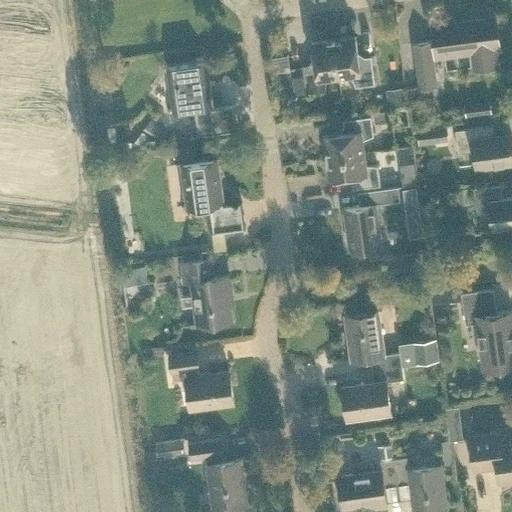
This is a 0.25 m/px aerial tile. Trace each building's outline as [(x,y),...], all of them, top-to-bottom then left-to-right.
[(498,47),(494,17),(432,25),(433,38),(430,38),(432,56),(472,51),(474,67),(497,64),(495,48),(498,47)] [(355,85),(375,83),(371,55),(358,57),(355,35),(333,38),(338,75),(350,74),(355,85)] [(327,77),(338,75),(333,38),(311,41),(314,63),(302,64),(306,92),(325,89),(327,77)] [(430,38),(414,41),(414,43),(420,86),(421,86),(434,84),(436,84),(432,56),(430,38)] [(290,69),(288,53),(270,56),(273,71),(290,69)] [(198,134),(236,129),(232,105),(211,108),(210,104),(211,104),(205,62),(166,67),(172,109),(194,106),(198,134)] [(403,85),(387,87),(389,105),(405,103),(403,85)] [(489,98),(465,101),(467,118),(491,115),(489,98)] [(328,101),(329,115),(344,113),(342,100),(328,101)] [(326,156),(363,151),(362,139),(373,134),(371,115),(343,119),(344,131),(323,134),(326,156)] [(166,130),(150,118),(143,129),(159,140),(166,130)] [(476,165),(511,159),(511,137),(511,133),(494,136),(492,124),(455,129),(458,151),(474,149),(476,165)] [(108,126),(109,140),(117,140),(115,125),(108,126)] [(449,139),(447,125),(432,127),(434,141),(449,139)] [(142,130),(135,141),(140,145),(148,135),(142,130)] [(132,148),(131,140),(115,142),(116,150),(132,148)] [(177,154),(192,151),(190,143),(175,145),(177,154)] [(352,188),(380,184),(377,165),(365,163),(363,151),(326,156),(329,178),(351,175),(352,188)] [(212,231),(245,226),(242,201),(223,204),(222,200),(223,199),(217,158),(180,163),(186,205),(209,202),(210,206),(208,207),(212,231)] [(492,228),(511,225),(511,196),(502,198),(500,184),(473,187),(477,212),(490,210),(492,228)] [(375,203),(400,199),(398,185),(358,191),(360,204),(344,206),(350,249),(381,245),(375,203)] [(422,232),(416,185),(404,186),(410,234),(422,232)] [(229,301),(233,301),(229,273),(213,276),(211,257),(181,261),(183,281),(191,280),(197,323),(231,318),(229,301)] [(433,303),(452,300),(462,299),(461,292),(461,286),(432,290),(433,303)] [(484,367),(511,363),(511,309),(496,311),(493,287),(461,292),(466,322),(477,320),(484,367)] [(398,342),(399,351),(384,353),(378,310),(345,314),(352,358),(370,355),(372,368),(402,364),(438,359),(436,336),(398,342)] [(190,408),(233,402),(229,370),(198,374),(198,367),(198,366),(196,352),(169,355),(171,370),(185,368),(186,375),(190,408)] [(404,378),(402,364),(372,368),(374,381),(343,386),(347,418),(390,412),(386,380),(404,378)] [(459,404),(446,406),(450,438),(463,437),(459,404)] [(499,480),(511,478),(511,442),(501,444),(499,432),(469,436),(473,468),(497,465),(499,480)] [(159,435),(159,447),(185,446),(185,434),(159,435)] [(213,509),(247,505),(241,457),(223,460),(222,453),(223,453),(221,437),(189,441),(191,457),(205,455),(213,509)] [(453,462),(450,439),(442,440),(444,463),(453,462)] [(393,456),(392,442),(377,444),(379,458),(393,456)] [(163,450),(164,457),(190,453),(189,445),(163,450)] [(414,511),(446,506),(440,463),(409,467),(407,456),(393,457),(397,481),(410,480),(414,511)] [(384,483),(397,481),(393,457),(380,459),(381,469),(339,475),(343,508),(386,501),(384,483)]
